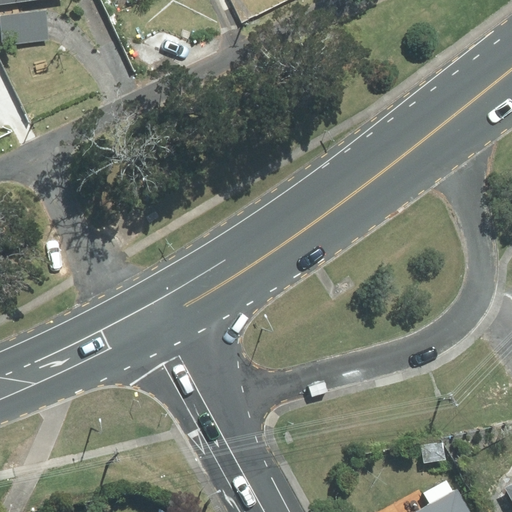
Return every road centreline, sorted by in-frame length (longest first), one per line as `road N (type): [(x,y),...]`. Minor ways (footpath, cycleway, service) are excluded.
road 1 (secondary): [(511,69),(303,228),(146,323)]
road 2 (secondary): [(146,323),(192,385),(263,511)]
road 3 (secondary): [(146,323),(0,390)]
